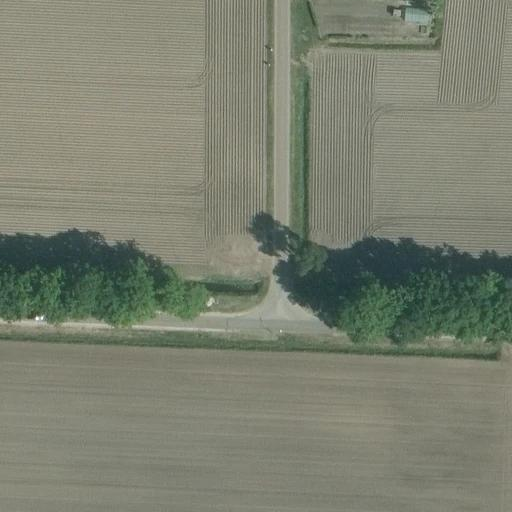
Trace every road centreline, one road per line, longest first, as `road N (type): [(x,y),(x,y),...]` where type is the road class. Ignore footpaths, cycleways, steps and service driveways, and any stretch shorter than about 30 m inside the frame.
road 1 (unclassified): [(282,326),(282,0)]
road 2 (unclassified): [(282,326),(0,313)]
road 3 (unclassified): [(511,332),(282,326)]
